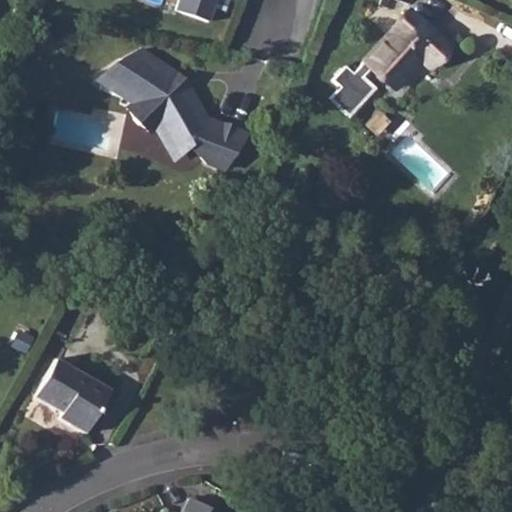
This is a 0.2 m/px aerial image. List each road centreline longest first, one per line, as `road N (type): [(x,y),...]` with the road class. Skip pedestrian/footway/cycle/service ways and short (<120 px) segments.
road 1 (residential): [(41,511),(138,458),(246,444),(330,461),(440,506)]
road 2 (unclassified): [(511,313),(440,506)]
